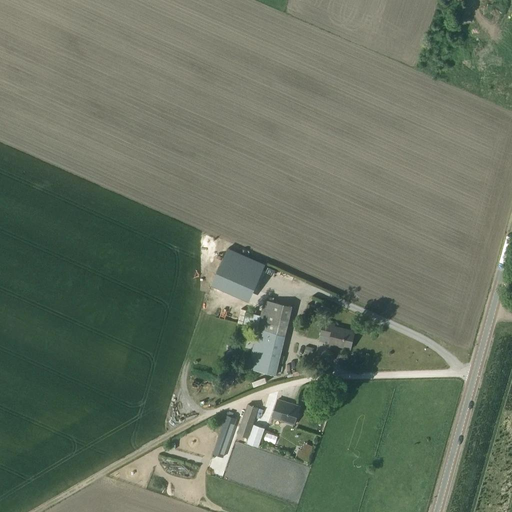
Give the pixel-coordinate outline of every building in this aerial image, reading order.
[(252,292),(264,264),(228,248),(215,276),(252,292)] [(264,301),(248,369),(276,375),(291,307),(264,301)] [(324,324),(322,333),(331,335),(329,342),(350,347),(354,331),(334,326),(324,324)] [(306,345),(304,352),(312,354),(314,348),(306,345)] [(277,400),(272,418),(294,425),(299,407),(277,400)] [(247,405),(238,434),(248,438),(257,408),(247,405)] [(216,448),(212,446),(210,452),(220,455),(233,416),(223,413),(222,416),(226,417),(216,448)] [(190,449),(176,446),(174,455),(188,459),(190,449)]
